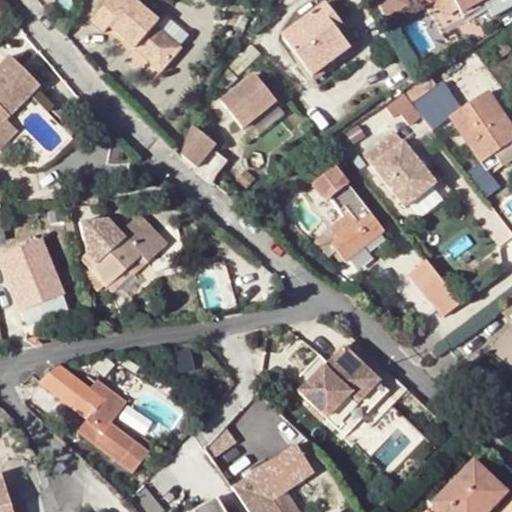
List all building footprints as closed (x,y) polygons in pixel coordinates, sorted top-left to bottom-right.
[(112,0),(97,17),(108,28),(114,22),(168,67),(189,44),(163,23),(167,18),(145,0),(112,0)] [(376,0),(388,16),(412,1),(411,0),(376,0)] [(456,0),(464,14),(489,0),(456,0)] [(325,5),(283,36),(314,76),(349,51),(335,31),(341,26),(325,5)] [(253,47),(232,66),(240,74),(260,55),(253,47)] [(8,55),(0,63),(0,121),(38,84),(8,55)] [(246,131),(280,105),(258,78),(225,105),(246,131)] [(511,128),(489,93),(450,119),(480,165),(495,156),(503,167),(511,160),(511,128)] [(400,115),(409,127),(420,119),(404,97),(386,110),(394,120),(400,115)] [(255,143),(289,117),(280,105),(246,131),(255,143)] [(211,145),(189,126),(184,134),(177,155),(190,166),(192,168),(211,145)] [(395,136),(366,158),(408,209),(436,188),(395,136)] [(374,217),(339,172),(317,189),(330,207),(334,204),(347,220),(319,242),(328,254),(335,249),(339,254),(347,264),(386,234),(374,217)] [(168,245),(147,221),(126,241),(110,222),(84,222),(90,252),(82,260),(91,270),(106,286),(127,268),(133,274),(138,280),(150,269),(147,264),(168,245)] [(42,243),(0,258),(0,260),(21,314),(63,297),(42,243)] [(339,254),(335,249),(328,254),(332,259),(339,254)] [(427,260),(409,276),(445,319),(464,304),(427,260)] [(127,268),(106,286),(113,293),(133,274),(127,268)] [(106,286),(91,270),(85,276),(100,291),(106,286)] [(511,324),(511,301),(499,312),(511,324)] [(511,328),(491,351),(511,370),(511,328)] [(342,349),(299,392),(326,419),(348,396),(357,405),(377,385),(342,349)] [(128,405),(97,381),(91,391),(56,365),(42,382),(88,417),(79,431),(97,445),(111,427),(128,405)] [(377,385),(357,405),(367,416),(388,395),(377,385)] [(111,427),(97,445),(134,474),(149,455),(111,427)] [(297,446),(233,484),(249,511),(293,511),(283,494),(314,475),(297,446)] [(469,459),(428,503),(437,511),(472,511),(477,507),(481,511),(484,511),(503,492),(469,459)] [(10,511),(9,506),(0,476),(0,511),(10,511)] [(511,511),(511,496),(495,511),(511,511)] [(220,511),(214,500),(193,511),(220,511)] [(10,511),(28,511),(25,501),(9,506),(10,511)]
